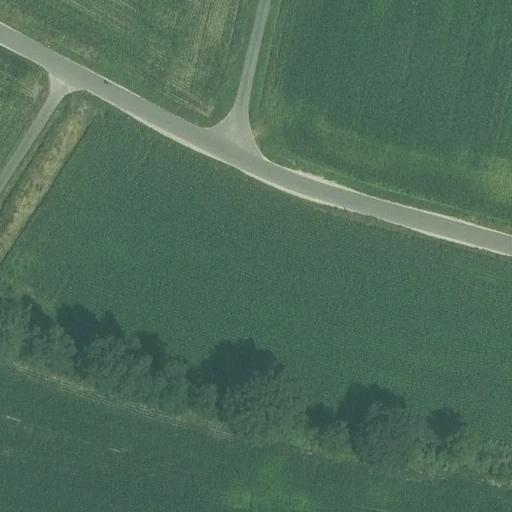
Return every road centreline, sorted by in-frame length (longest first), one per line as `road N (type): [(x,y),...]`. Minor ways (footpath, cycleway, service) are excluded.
road 1 (unclassified): [(511,246),(228,157)]
road 2 (unclassified): [(228,157),(0,34)]
road 3 (residential): [(268,0),(228,157)]
